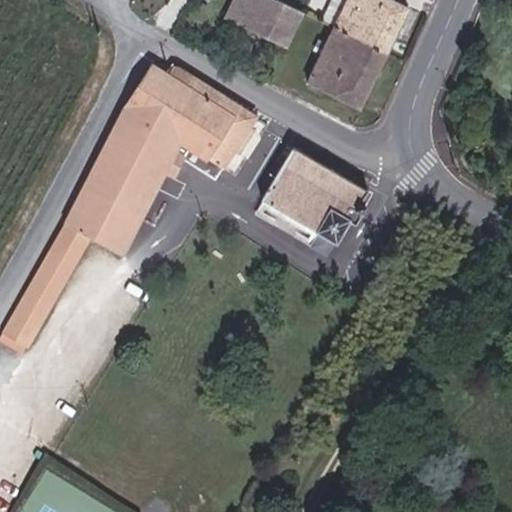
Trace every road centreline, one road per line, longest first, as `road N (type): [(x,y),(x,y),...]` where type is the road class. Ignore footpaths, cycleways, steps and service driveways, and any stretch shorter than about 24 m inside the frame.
road 1 (unknown): [(419,144),(372,197),(337,258),(314,262),(200,201),(176,220),(94,385),(71,394),(27,389),(0,375)]
road 2 (residential): [(0,304),(152,39)]
road 3 (unclassified): [(152,39),(353,141),(419,144)]
road 4 (secondary): [(459,0),(424,75),(419,144)]
road 5 (secondary): [(419,144),(433,176),(511,229)]
